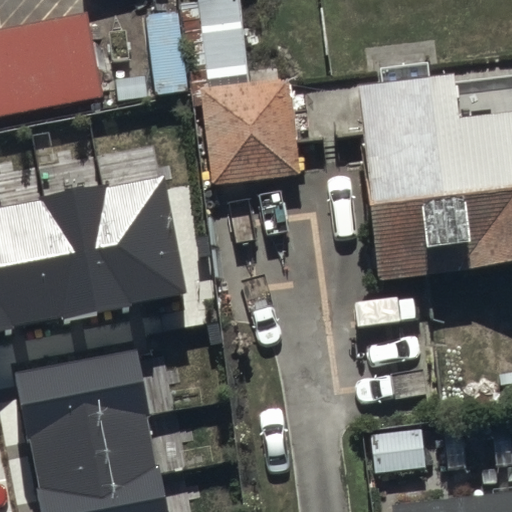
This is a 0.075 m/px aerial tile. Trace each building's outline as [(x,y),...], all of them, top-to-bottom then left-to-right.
[(194,0),(195,9),(178,12),(180,28),(195,26),(204,93),(248,88),(237,0),(194,0)] [(79,14),(0,29),(0,112),(95,93),(79,14)] [(383,109),(356,112),(375,299),(511,284),(511,90),(433,98),(431,82),(381,87),(383,109)] [(302,185),(289,88),(198,99),(211,197),(302,185)] [(187,313),(163,185),(104,195),(128,324),(187,313)] [(128,324),(104,195),(46,206),(70,335),(128,324)] [(70,335),(46,206),(0,214),(0,284),(11,345),(70,335)] [(0,347),(11,345),(0,284),(0,347)] [(28,441),(147,419),(136,359),(16,382),(28,441)] [(40,504),(159,481),(147,419),(28,441),(40,504)] [(424,478),(421,435),(369,439),(372,482),(424,478)] [(41,511),(164,511),(159,481),(40,504),(41,511)]
